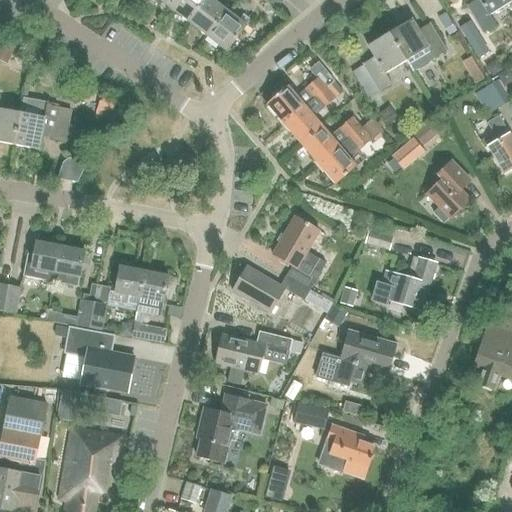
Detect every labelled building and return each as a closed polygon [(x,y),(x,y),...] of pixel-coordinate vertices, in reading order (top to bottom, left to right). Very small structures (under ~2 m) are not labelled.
[(174,0),(169,8),(188,23),(205,0),(174,0)] [(205,0),(188,23),(207,37),(227,12),(211,0),(205,0)] [(284,0),(267,0),(277,8),(281,4),(284,0)] [(511,1),(511,0),(476,0),(468,5),(485,32),(497,25),(491,14),(511,1)] [(227,12),(207,37),(226,52),(250,21),(244,16),(240,21),(227,12)] [(411,19),(390,32),(407,60),(414,71),(435,58),(447,51),(429,23),(418,30),(411,19)] [(448,19),(442,23),(452,41),(459,37),(448,19)] [(488,52),(470,22),(460,28),(478,58),(488,52)] [(407,60),(390,32),(369,46),(375,57),(364,64),(381,92),(393,85),(386,74),(407,60)] [(0,42),(0,61),(7,65),(14,50),(9,48),(12,42),(3,37),(0,42)] [(494,58),(486,64),(492,73),(501,68),(494,58)] [(508,69),(498,76),(504,86),(510,83),(511,74),(508,69)] [(326,72),(318,79),(326,89),(334,82),(326,72)] [(288,87),(268,105),(285,125),(326,89),(318,79),(306,90),(297,97),(288,87)] [(497,81),(485,89),(475,95),(487,116),(510,102),(497,81)] [(285,125),(301,145),(322,127),(314,117),(335,99),(326,89),(285,125)] [(20,113),(14,145),(39,149),(41,137),(69,141),(72,126),(69,126),(72,110),(22,101),(20,113)] [(453,103),(444,109),(450,118),(454,116),(456,107),(453,103)] [(102,104),(96,112),(100,115),(106,119),(111,110),(103,104),(102,104)] [(397,119),(389,107),(377,115),(386,127),(397,119)] [(0,142),(14,145),(20,113),(0,109),(0,142)] [(487,146),(504,174),(511,169),(511,138),(510,134),(508,135),(498,117),(487,123),(497,140),(487,146)] [(373,118),(363,126),(372,136),(382,128),(373,118)] [(301,145),(318,164),(360,128),(352,119),(331,137),(322,127),(301,145)] [(425,126),(414,136),(422,146),(433,136),(425,126)] [(360,128),(318,164),(336,184),(356,167),(347,156),(368,138),(360,128)] [(391,157),(403,171),(425,152),(412,138),(391,157)] [(445,178),(426,195),(439,208),(433,214),(443,224),(448,219),(450,220),(470,200),(461,190),(470,182),(451,162),(440,173),(445,178)] [(311,290),(327,263),(309,252),(321,232),(295,216),(272,255),(293,267),(287,276),(311,290)] [(364,244),(389,251),(393,238),(368,231),(364,244)] [(23,276),(54,282),(61,246),(37,242),(34,255),(28,254),(23,276)] [(61,246),(54,282),(78,287),(83,264),(85,253),(85,251),(61,246)] [(85,253),(83,264),(88,266),(91,254),(85,253)] [(378,282),(372,301),(387,306),(388,301),(422,311),(436,263),(413,256),(407,279),(386,273),(383,284),(378,282)] [(110,291),(107,307),(136,312),(139,297),(144,271),(120,266),(115,292),(110,291)] [(270,313),(284,290),(285,289),(281,287),(247,266),(232,291),(270,313)] [(136,312),(143,314),(160,317),(168,276),(144,271),(139,297),(136,312)] [(284,290),(304,301),(327,314),(333,304),(311,290),(287,276),(281,287),(285,289),(284,290)] [(0,311),(4,312),(4,311),(8,287),(0,285),(0,311)] [(8,287),(4,311),(16,313),(21,289),(8,287)] [(346,289),(340,305),(351,309),(357,293),(346,289)] [(77,325),(88,326),(93,303),(81,301),(77,325)] [(93,303),(88,326),(101,328),(105,305),(93,303)] [(333,304),(327,314),(324,320),(339,328),(348,313),(333,304)] [(171,307),(168,319),(179,321),(182,310),(171,307)] [(511,322),(502,319),(498,330),(489,327),(474,366),(482,369),(476,385),(494,391),(499,375),(511,379),(511,322)] [(57,325),(55,335),(65,337),(67,327),(57,325)] [(133,325),(131,336),(163,343),(165,331),(133,325)] [(123,326),(121,336),(130,337),(132,328),(123,326)] [(85,359),(81,380),(80,385),(128,394),(134,358),(111,354),(115,337),(69,328),(64,355),(66,355),(85,359)] [(222,334),(215,362),(230,366),(226,382),(240,386),(244,369),(258,373),(265,345),(289,351),(292,340),(260,332),(257,343),(222,334)] [(323,354),(316,378),(348,387),(350,381),(365,385),(369,370),(370,368),(381,371),(382,367),(389,369),(396,346),(349,332),(341,360),(323,354)] [(62,389),(57,418),(76,422),(79,408),(82,393),(78,393),(62,389)] [(201,439),(197,457),(224,464),(233,429),(259,435),(266,406),(251,402),(248,401),(234,398),(224,395),(220,411),(205,407),(197,438),(201,439)] [(0,509),(12,511),(32,511),(43,463),(35,461),(47,405),(11,397),(0,448),(0,509)] [(272,400),(270,407),(282,410),(284,403),(272,400)] [(294,422),(324,430),(329,411),(298,404),(294,422)] [(347,405),(345,413),(360,417),(362,409),(347,405)] [(334,427),(329,441),(325,452),(347,460),(343,473),(363,480),(374,446),(362,441),(363,437),(334,427)] [(113,495),(122,437),(71,429),(59,499),(67,501),(65,511),(95,511),(98,492),(113,495)] [(273,467),(264,497),(279,502),(288,471),(273,467)] [(187,483),(182,499),(195,503),(200,487),(187,483)] [(203,511),(226,511),(231,498),(211,491),(203,511)]
